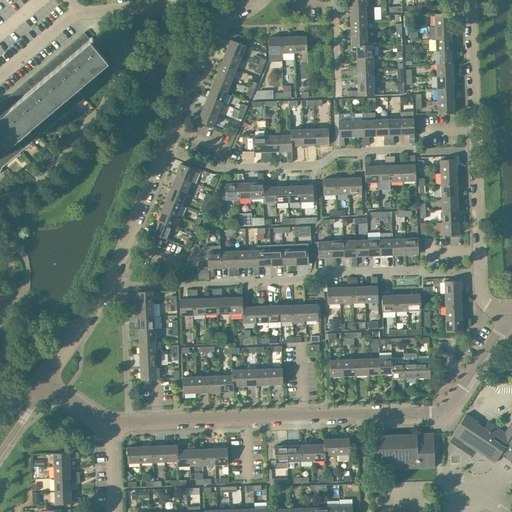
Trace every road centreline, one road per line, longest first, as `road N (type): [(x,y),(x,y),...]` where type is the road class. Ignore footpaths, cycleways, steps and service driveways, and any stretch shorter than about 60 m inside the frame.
road 1 (residential): [(123,286),(479,272)]
road 2 (residential): [(165,148),(216,168),(317,165),(336,152),(474,150)]
road 3 (unclassified): [(0,196),(38,184),(100,107),(118,63),(87,12)]
road 4 (residential): [(360,413),(128,422)]
road 5 (residential): [(508,316),(444,410),(360,413)]
road 6 (residential): [(474,150),(468,0)]
road 7 (residential): [(111,281),(165,148)]
road 8 (residential): [(165,148),(223,18)]
road 9 (unclassified): [(87,12),(190,3),(223,18)]
road 10 (residential): [(128,422),(123,286)]
road 11 (residential): [(479,272),(474,150)]
road 12 (residential): [(43,381),(111,281)]
